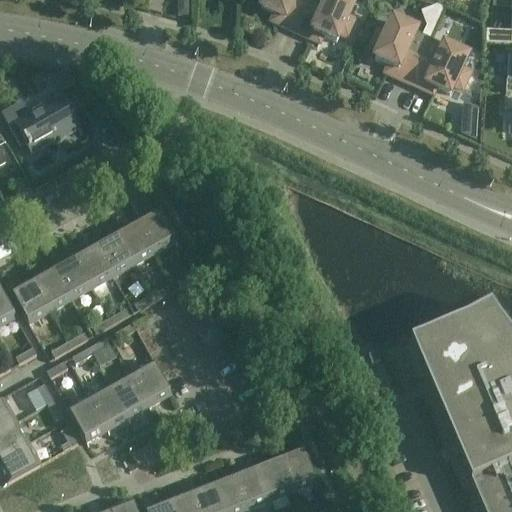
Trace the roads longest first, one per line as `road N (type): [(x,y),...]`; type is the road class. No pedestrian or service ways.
road 1 (residential): [(0,236),(126,165),(168,168),(192,191),(306,377),(375,511)]
road 2 (tertiary): [(0,34),(177,72),(511,221)]
